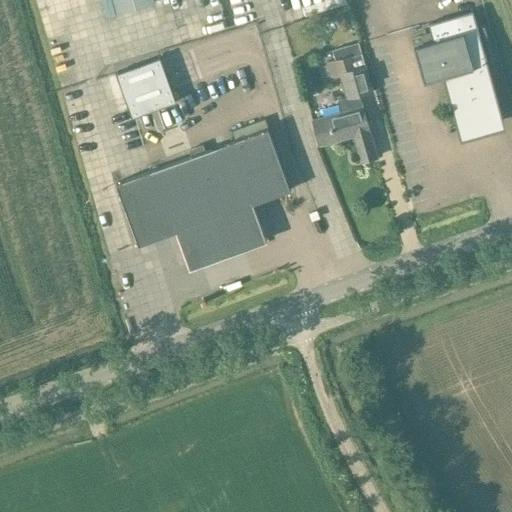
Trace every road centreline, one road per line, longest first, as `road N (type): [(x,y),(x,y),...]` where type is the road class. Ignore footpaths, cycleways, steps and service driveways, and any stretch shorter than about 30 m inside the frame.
road 1 (tertiary): [(0,413),(511,227)]
road 2 (track): [(374,511),(299,335)]
